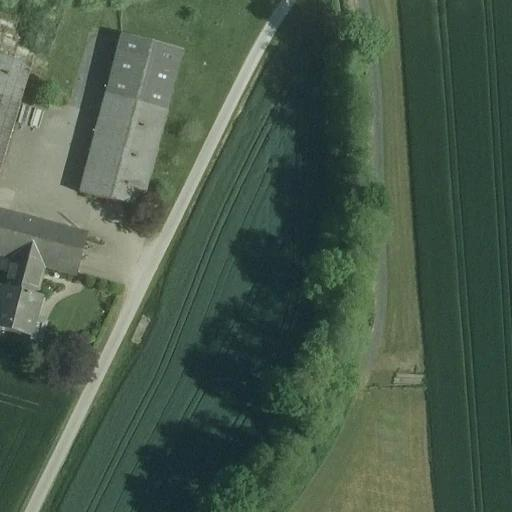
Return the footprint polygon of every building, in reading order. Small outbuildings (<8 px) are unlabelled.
[(182,53),(121,37),(108,88),(80,194),(141,210),(144,196),(182,53)] [(0,174),(32,66),(0,56),(0,174)] [(86,235),(0,212),(0,261),(0,262),(11,264),(44,273),(75,280),(86,235)] [(11,264),(4,290),(37,299),(44,273),(11,264)] [(37,299),(4,290),(3,290),(0,301),(0,331),(26,338),(30,339),(35,321),(40,300),(37,299)] [(46,324),(35,321),(30,339),(26,338),(24,345),(40,349),(46,324)]
